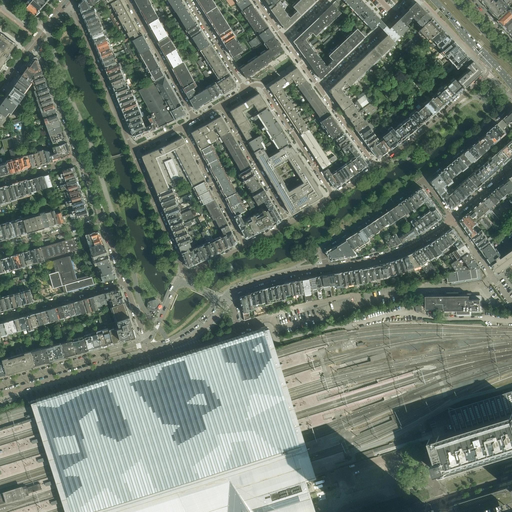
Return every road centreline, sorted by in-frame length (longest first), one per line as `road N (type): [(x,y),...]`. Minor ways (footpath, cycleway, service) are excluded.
road 1 (residential): [(130,150),(69,0)]
road 2 (residential): [(493,67),(375,166)]
road 3 (residential): [(146,344),(0,386)]
road 4 (residential): [(244,89),(262,87),(333,195)]
road 5 (residential): [(325,267),(325,245),(422,178)]
road 6 (residential): [(220,104),(288,223)]
road 7 (residential): [(451,219),(392,254),(325,267)]
road 8 (residential): [(192,120),(127,0)]
road 9 (residential): [(243,246),(179,126)]
road 10 (residential): [(184,271),(130,150)]
road 11 (residential): [(124,281),(0,317)]
road 12 (residential): [(36,38),(79,158)]
